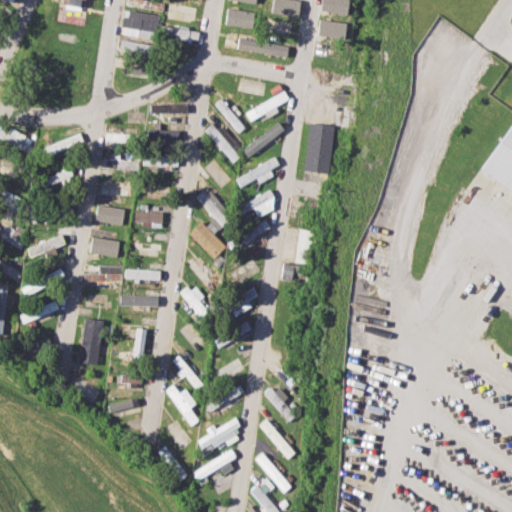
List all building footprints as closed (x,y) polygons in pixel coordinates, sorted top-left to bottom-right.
[(161,10),(162,0),(124,0),(124,3),(161,10)] [(298,0),(271,0),(270,12),(297,15),(298,0)] [(347,0),(320,0),(319,9),(345,14),(347,0)] [(254,12),(226,7),(223,23),(251,29),(254,12)] [(155,12),(122,11),(121,35),(153,36),(155,12)] [(343,38),(345,22),(318,18),(316,34),(343,38)] [(195,41),(197,29),(167,24),(165,33),(174,35),(174,38),(195,41)] [(235,47),(285,56),(287,45),(237,36),(235,47)] [(148,53),(150,44),(120,38),(118,47),(148,53)] [(243,108),(248,120),(274,109),(272,105),(287,99),(284,91),(243,108)] [(511,116),(511,191),(477,167),(511,116)] [(262,142),(282,129),(277,121),(257,134),(262,142)] [(145,140),(173,140),(173,128),(161,128),(161,122),(146,122),(145,140)] [(329,172),(332,123),(307,122),(304,171),(329,172)] [(0,140),(29,150),(31,145),(16,140),(18,134),(0,127),(0,140)] [(125,133),(104,132),(104,139),(125,140),(125,133)] [(81,143),(79,133),(64,135),(65,145),(81,143)] [(141,163),(175,165),(176,154),(141,153),(141,163)] [(271,174),(268,168),(277,163),(274,156),(234,177),(239,185),(255,177),(258,182),(271,174)] [(0,158),(0,170),(25,185),(30,176),(0,158)] [(131,159),(100,158),(99,167),(131,168),(131,159)] [(41,188),(70,178),(66,168),(38,178),(41,188)] [(224,245),(212,233),(230,215),(202,187),(193,196),(213,216),(204,225),(199,220),(189,231),(214,255),(224,245)] [(0,205),(15,214),(23,200),(3,188),(0,193),(0,205)] [(145,199),(164,198),(164,190),(145,191),(145,199)] [(256,215),(275,206),(268,190),(236,205),(240,213),(252,207),(256,215)] [(123,207),(96,204),(94,220),(121,223),(123,207)] [(132,224),(160,225),(160,211),(133,210),(132,224)] [(236,235),(241,244),(269,226),(263,218),(236,235)] [(308,262),(311,229),(297,228),(294,261),(308,262)] [(116,255),(118,239),(90,236),(89,252),(116,255)] [(135,256),(158,257),(159,242),(136,241),(135,256)] [(206,288),(212,283),(191,256),(185,260),(206,288)] [(301,280),(303,264),(281,262),(280,278),(301,280)] [(118,280),(118,264),(98,263),(97,272),(83,271),(83,280),(118,280)] [(19,286),(23,296),(63,278),(59,267),(19,286)] [(123,277),(158,278),(159,268),(124,267),(123,277)] [(189,314),(194,319),(208,304),(186,283),(177,292),(194,309),(189,314)] [(230,315),(249,307),(246,298),(256,295),(253,289),(224,300),(230,315)] [(156,305),(156,294),(118,293),(118,304),(156,305)] [(17,313),(21,322),(58,308),(54,298),(17,313)] [(76,360),(94,364),(102,320),(84,317),(76,360)] [(141,358),(144,328),(135,327),(132,357),(141,358)] [(194,387),(200,383),(177,353),(171,358),(194,387)] [(119,382),(131,382),(131,385),(140,385),(141,374),(119,372),(119,382)] [(92,400),(99,387),(76,375),(69,387),(92,400)] [(188,406),(194,402),(183,387),(177,391),(172,383),(164,388),(188,423),(196,418),(188,406)] [(281,400),(286,395),(275,384),(264,394),(287,419),(293,413),(281,400)] [(216,405),(218,410),(242,400),(237,386),(217,395),(220,403),(216,405)] [(178,432),(184,430),(178,418),(166,424),(170,432),(177,429),(178,432)] [(293,451),(264,418),(257,423),(286,457),(293,451)] [(205,431),(211,445),(223,440),(221,436),(229,432),(228,429),(238,425),(236,419),(205,431)] [(253,458),(283,491),(290,484),(260,451),(253,458)] [(266,511),(276,511),(278,511),(264,492),(272,486),(265,477),(249,490),(266,511)]
